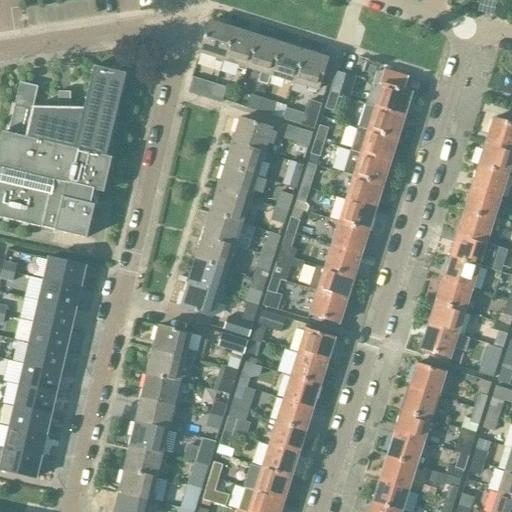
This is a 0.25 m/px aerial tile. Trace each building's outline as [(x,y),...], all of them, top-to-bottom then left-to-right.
[(223,63),(234,30),(210,23),(200,55),(223,63)] [(234,30),(223,63),(247,70),(257,38),(234,30)] [(260,74),(257,84),(267,87),(270,77),(280,45),(257,38),(247,70),(260,74)] [(293,85),(304,53),(280,45),(270,77),(293,85)] [(327,60),(304,53),(293,85),(317,92),(327,60)] [(367,62),(364,73),(374,76),(375,72),(377,65),(367,62)] [(0,218),(87,239),(126,76),(94,68),(84,111),(70,110),(71,94),(59,93),(58,110),(33,109),(38,88),(20,84),(0,168),(0,218)] [(381,85),(402,92),(406,78),(383,71),(379,86),(380,86),(381,85)] [(330,90),(330,91),(339,94),(348,97),(353,80),(336,74),(331,91),(330,90)] [(211,101),(216,86),(194,79),(189,94),(211,101)] [(381,85),(373,109),(404,119),(411,95),(402,92),(381,85)] [(226,89),(216,86),(211,101),(221,104),(226,89)] [(333,112),(337,98),(329,95),(324,109),(333,112)] [(258,113),(262,101),(251,97),(247,110),(258,113)] [(275,105),(262,101),(258,113),(271,117),(275,105)] [(303,120),(301,127),(313,131),(321,106),(309,103),(303,120)] [(404,119),(373,109),(364,106),(357,129),(397,141),(404,119)] [(292,117),(290,123),(301,127),(303,120),(292,117)] [(484,144),(511,152),(511,126),(492,120),(484,144)] [(240,121),(232,144),(264,154),(272,131),(240,121)] [(314,141),(323,144),(328,130),(319,127),(314,141)] [(288,128),(284,141),(308,148),(312,136),(288,128)] [(397,141),(357,129),(349,152),(359,155),(390,164),(397,141)] [(319,158),(323,144),(314,141),(310,155),(319,158)] [(264,154),(232,144),(225,168),(257,178),(264,154)] [(511,161),(511,152),(484,144),(477,167),(507,176),(511,161)] [(390,164),(359,155),(349,152),(342,175),(352,178),(382,187),(390,164)] [(286,175),(298,179),(302,166),(290,162),(286,175)] [(307,165),(300,187),(309,190),(316,168),(307,165)] [(507,176),(477,167),(470,190),(500,199),(507,176)] [(257,178),(225,168),(218,191),(250,201),(257,178)] [(382,187),(352,178),(345,201),(375,210),(382,187)] [(309,190),(300,187),(296,201),(305,204),(309,190)] [(500,199),(470,190),(463,212),(493,222),(500,199)] [(250,201),(218,191),(210,215),(242,225),(250,201)] [(274,209),(287,213),(292,197),(280,193),(274,209)] [(338,224),(368,233),(375,210),(345,201),(338,224)] [(283,225),(287,213),(274,209),(270,221),(283,225)] [(493,222),(463,212),(456,235),(486,245),(493,222)] [(203,238),(235,248),(242,225),(210,215),(203,238)] [(299,221),(290,219),(286,233),(295,235),(299,221)] [(361,256),(368,233),(338,224),(331,246),(361,256)] [(258,255),(273,260),(280,237),(268,233),(265,243),(262,242),(258,255)] [(282,247),(279,255),(292,260),(295,251),(291,249),(295,235),(286,233),(282,247)] [(449,258),(479,268),(488,271),(495,248),(486,245),(456,235),(449,258)] [(196,262),(228,272),(235,248),(203,238),(196,262)] [(361,256),(331,246),(324,269),(354,279),(361,256)] [(251,279),(265,283),(273,260),(258,255),(251,279)] [(442,281),(472,291),(479,268),(449,258),(442,281)] [(85,267),(48,259),(42,280),(79,289),(85,267)] [(292,260),(290,267),(301,271),(304,263),(292,260)] [(188,285),(220,295),(228,272),(196,262),(188,285)] [(3,263),(1,271),(14,274),(16,266),(3,263)] [(276,264),(272,278),(281,281),(285,267),(276,264)] [(317,292),(347,302),(354,279),(324,269),(315,267),(308,290),(317,292)] [(1,271),(0,276),(0,279),(12,282),(14,274),(1,271)] [(281,281),(272,278),(268,292),(276,295),(281,281)] [(258,307),(265,283),(251,279),(244,302),(258,307)] [(79,289),(42,280),(38,301),(75,310),(79,289)] [(472,291),(442,281),(435,304),(465,314),(472,291)] [(220,295),(188,285),(181,309),(213,319),(220,295)] [(268,292),(263,307),(276,311),(281,296),(276,295),(268,292)] [(347,302),(317,292),(309,316),(340,326),(347,302)] [(75,310),(38,301),(33,323),(70,331),(75,310)] [(511,318),(511,316),(511,302),(507,301),(503,316),(511,318)] [(253,326),(258,307),(244,302),(239,317),(228,313),(222,331),(248,339),(252,326),(253,326)] [(465,314),(435,304),(428,327),(458,337),(465,314)] [(257,325),(280,333),(285,319),(262,311),(257,325)] [(70,331),(33,323),(19,319),(14,340),(28,344),(65,352),(70,331)] [(257,326),(253,340),(262,343),(266,329),(257,326)] [(153,352),(186,360),(192,335),(159,327),(153,352)] [(458,337),(428,327),(420,351),(450,360),(458,337)] [(305,331),(298,355),(328,364),(335,341),(305,331)] [(497,332),(492,347),(501,350),(506,335),(497,332)] [(221,334),(217,347),(243,355),(247,342),(221,334)] [(262,343),(253,340),(248,354),(257,357),(262,343)] [(65,352),(28,344),(23,365),(60,373),(65,352)] [(501,350),(492,347),(488,360),(497,363),(501,350)] [(186,360),(153,352),(148,376),(180,384),(186,360)] [(511,353),(506,352),(503,362),(511,365),(511,353)] [(320,387),(328,364),(298,355),(290,377),(320,387)] [(60,373),(23,365),(18,386),(55,394),(60,373)] [(409,389),(438,398),(446,375),(416,365),(409,389)] [(237,372),(220,366),(212,391),(229,396),(237,372)] [(243,372),(239,386),(247,389),(252,375),(243,372)] [(180,384),(148,376),(142,400),(175,408),(180,384)] [(283,400),(313,410),(320,387),(290,377),(283,400)] [(55,394),(18,386),(7,383),(2,404),(13,407),(50,415),(55,394)] [(247,389),(239,386),(234,400),(243,403),(247,389)] [(511,392),(495,387),(492,398),(511,404),(511,392)] [(409,389),(401,412),(431,421),(438,398),(409,389)] [(474,410),(483,412),(487,398),(479,395),(474,410)] [(485,417),(497,421),(503,403),(491,399),(485,417)] [(136,423),(169,431),(175,408),(142,400),(136,423)] [(306,432),(313,410),(283,400),(276,423),(306,432)] [(209,416),(222,419),(226,407),(213,403),(209,416)] [(50,415),(13,407),(8,428),(45,436),(50,415)] [(479,426),(483,412),(474,410),(470,423),(479,426)] [(431,421),(401,412),(394,435),(424,444),(431,421)] [(219,431),(222,419),(209,416),(206,428),(219,431)] [(494,433),(497,421),(485,417),(482,429),(494,433)] [(225,432),(233,434),(238,420),(229,418),(225,432)] [(131,447),(163,455),(169,431),(136,423),(131,447)] [(299,455),(306,432),(276,423),(269,446),(299,455)] [(45,436),(8,428),(0,425),(0,448),(3,449),(40,457),(45,436)] [(229,448),(233,434),(225,432),(220,446),(229,448)] [(424,444),(394,435),(387,458),(417,467),(424,444)] [(194,462),(208,466),(215,444),(201,439),(194,462)] [(460,455),(469,458),(473,444),(465,441),(460,455)] [(262,469),(292,478),(299,455),(269,446),(262,469)] [(125,472),(158,479),(163,455),(131,447),(125,472)] [(40,457),(3,449),(0,463),(0,470),(35,479),(40,457)] [(471,461),(483,465),(487,454),(475,450),(471,461)] [(465,472),(469,458),(460,455),(456,469),(465,472)] [(410,490),(417,467),(387,458),(380,481),(410,490)] [(480,476),(483,465),(471,461),(468,473),(480,476)] [(187,486),(201,489),(208,466),(194,462),(187,486)] [(215,463),(210,478),(219,480),(223,466),(215,463)] [(262,469),(255,492),(285,501),(292,478),(262,469)] [(119,495),(152,503),(158,479),(125,472),(119,495)] [(511,473),(505,472),(498,494),(511,498),(511,473)] [(219,480),(210,478),(206,492),(215,494),(219,480)] [(399,511),(403,511),(410,490),(380,481),(373,504),(399,511)] [(189,511),(193,511),(201,489),(187,486),(179,509),(189,511)] [(446,501),(455,504),(459,490),(450,487),(446,501)] [(240,511),(281,511),(285,501),(255,492),(244,489),(237,511),(240,511)] [(511,511),(511,498),(498,494),(492,511),(511,511)] [(149,511),(152,503),(119,495),(115,511),(149,511)] [(458,506),(469,509),(472,499),(461,495),(458,506)] [(452,511),(455,504),(446,501),(442,511),(452,511)]
